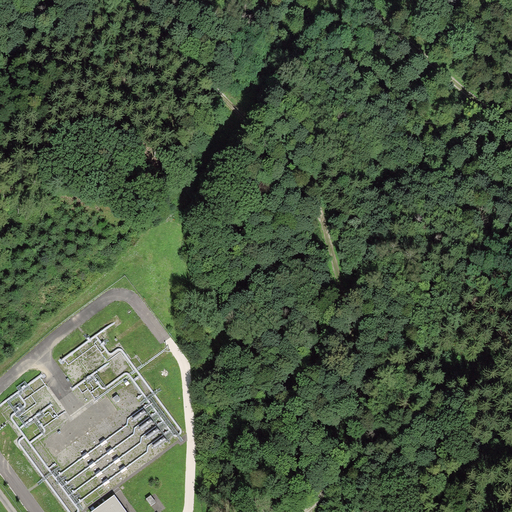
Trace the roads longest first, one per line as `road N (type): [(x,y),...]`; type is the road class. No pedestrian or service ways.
road 1 (track): [(307,507),(342,464),(359,409),(334,260),(313,201),(117,0)]
road 2 (track): [(357,0),(511,126)]
